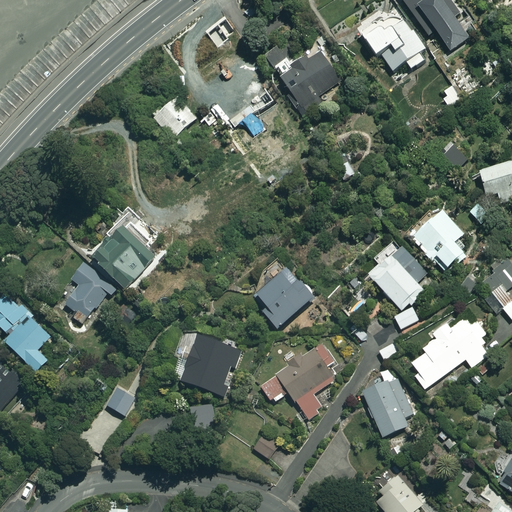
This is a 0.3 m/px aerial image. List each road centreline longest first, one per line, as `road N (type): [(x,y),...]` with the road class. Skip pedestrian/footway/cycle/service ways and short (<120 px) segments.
road 1 (trunk): [(0,171),(77,87),(183,0)]
road 2 (tertiary): [(277,511),(223,489),(114,480),(79,488),(50,511)]
